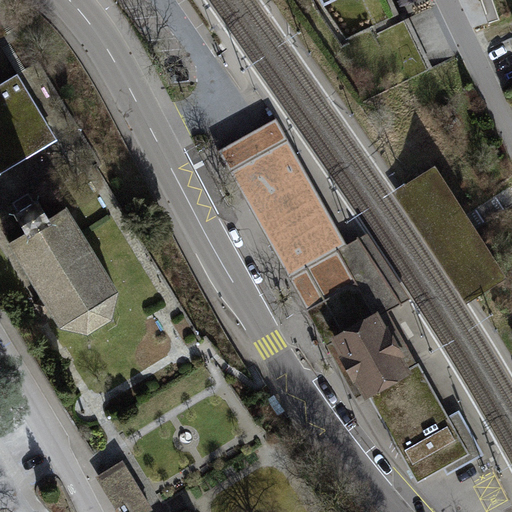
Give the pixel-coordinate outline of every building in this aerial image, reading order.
[(11,76),(0,82),(0,170),(49,142),(11,76)] [(273,119),(217,150),(235,184),(287,277),(311,319),(355,397),(364,392),(334,339),(376,316),(385,332),(385,331),(399,356),(398,356),(406,369),(418,363),(388,310),(411,297),(368,233),(347,243),(288,138),(273,119)] [(403,185),(395,191),(467,302),(475,297),(508,276),(472,221),(436,164),(403,185)] [(28,233),(10,243),(60,329),(90,335),(115,320),(119,293),(69,207),(49,218),(39,201),(17,214),(28,233)] [(385,332),(376,316),(334,339),(364,392),(367,390),(406,369),(398,356),(399,356),(385,331),(385,332)] [(449,417),(419,365),(407,372),(406,369),(367,390),(407,459),(419,481),(469,452),(449,417)] [(124,466),(101,479),(116,505),(128,498),(136,511),(140,511),(149,507),(124,466)]
